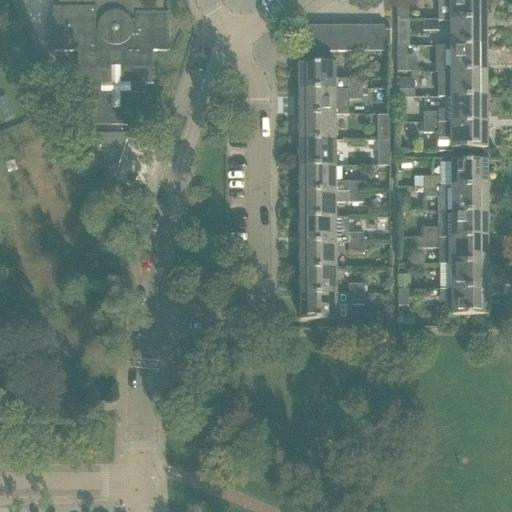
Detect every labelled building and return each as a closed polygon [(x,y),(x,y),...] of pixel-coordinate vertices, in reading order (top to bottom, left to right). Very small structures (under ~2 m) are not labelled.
[(61,0),(61,8),(54,9),(53,15),(52,17),(51,21),(50,25),(50,28),(50,32),(51,35),(51,38),(52,42),(52,43),(53,45),(54,52),(77,52),(77,86),(86,86),(86,93),(78,93),(78,127),(79,127),(83,135),(80,135),(97,169),(118,169),(129,135),(121,135),(121,127),(153,127),(153,92),(145,92),(145,85),(153,85),(153,52),(169,52),(169,14),(161,14),(160,0),(61,0)] [(435,0),(438,3),(438,21),(450,22),(486,21),(486,0),(435,0)] [(408,20),(408,5),(397,6),(397,21),(408,20)] [(438,21),(422,21),(423,32),(438,32),(438,21)] [(487,47),(486,21),(450,22),(451,47),(487,47)] [(311,53),(311,26),(299,26),(299,53),(311,53)] [(323,26),(311,26),(311,53),(323,53),(323,26)] [(335,26),(323,26),(323,53),(335,53),(335,26)] [(348,26),(335,26),(335,53),(348,53),(348,26)] [(360,53),(360,26),(348,26),(348,53),(360,53)] [(372,53),(372,26),(360,26),(360,53),(372,53)] [(384,26),(372,26),(372,53),(384,53),(384,26)] [(487,73),(487,47),(451,47),(451,73),(487,73)] [(407,48),(396,48),(397,73),(407,73),(407,56),(407,50),(407,48)] [(363,81),(335,81),(335,65),(299,65),(299,91),(335,91),(335,90),(347,90),(363,91),(363,81)] [(487,73),(451,73),(451,98),(487,98),(487,73)] [(414,97),(413,79),(399,80),(399,98),(414,97)] [(335,91),(299,91),(299,117),(335,116),(335,91)] [(347,91),(347,101),(363,101),(363,91),(347,91)] [(438,111),(438,113),(423,113),(423,124),(438,124),(438,125),(451,125),(451,124),(487,124),(487,98),(451,98),(451,111),(438,111)] [(335,116),(299,117),(299,142),(335,142),(335,116)] [(378,142),(389,142),(389,116),(377,116),(378,142)] [(438,124),(423,124),(423,135),(436,135),(436,153),(452,153),(452,150),(487,150),(487,124),(451,124),(451,125),(438,125),(438,124)] [(335,142),(299,142),(299,168),(335,168),(335,142)] [(389,167),(389,142),(378,142),(378,167),(389,167)] [(487,188),(487,162),(451,162),(451,188),(487,188)] [(336,183),(335,168),(299,168),(299,193),(335,193),(335,192),(348,192),(348,193),(363,193),(363,183),(336,183)] [(439,178),(423,178),(423,188),(440,188),(439,178)] [(451,188),(440,188),(423,188),(423,199),(439,199),(439,214),(487,214),(487,188),(451,188)] [(335,193),(299,193),(300,219),(336,219),(336,203),(363,203),(363,193),(348,193),(348,192),(335,192),(335,193)] [(397,194),(397,214),(410,214),(410,194),(397,194)] [(439,214),(439,229),(424,229),(424,240),(439,239),(439,240),(452,240),(452,239),(488,239),(487,214),(439,214)] [(336,219),(300,219),(300,244),(336,244),(336,243),(348,243),(348,244),(363,244),(363,234),(348,234),(348,219),(336,219)] [(439,239),(424,240),(416,240),(416,250),(439,250),(439,265),(488,265),(488,239),(452,239),(452,240),(439,240),(439,239)] [(336,270),(336,244),(300,244),(300,270),(336,270)] [(363,254),(363,244),(348,244),(348,254),(363,254)] [(488,265),(439,265),(439,291),(488,291),(488,265)] [(336,295),(336,270),(300,270),(300,296),(336,295)] [(397,291),(407,291),(410,290),(410,275),(397,274),(397,291)] [(348,295),(364,295),(364,285),(348,285),(348,295)] [(407,291),(397,291),(397,307),(407,307),(407,291)] [(488,316),(488,291),(439,291),(439,302),(452,302),(452,317),(488,316)] [(336,295),(300,296),(300,322),(336,322),(336,295)] [(364,306),(364,295),(348,295),(348,306),(364,306)]
